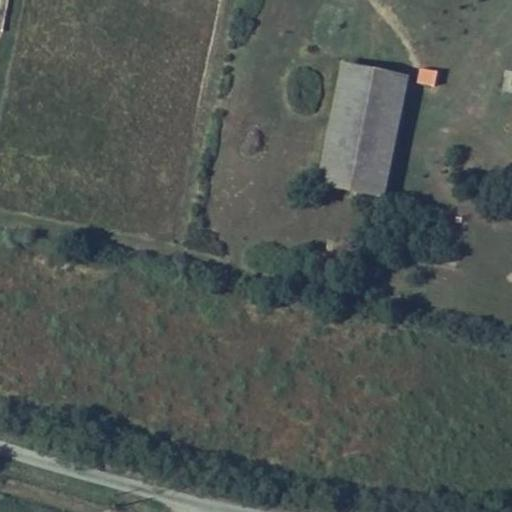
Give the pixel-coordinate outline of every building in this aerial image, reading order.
[(321,51),(311,90),(375,103),(384,66),(321,51)] [(436,86),(438,70),(419,67),(416,83),(436,86)] [(511,68),(501,118),(511,119),(511,68)] [(311,90),(293,159),(358,172),(375,103),(311,90)] [(358,172),(293,159),(290,173),(354,187),(358,172)]
